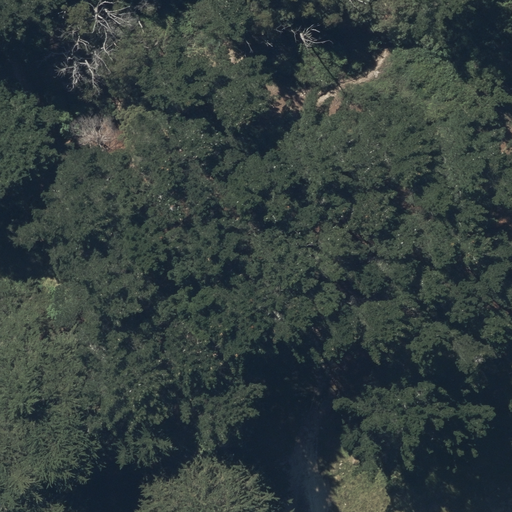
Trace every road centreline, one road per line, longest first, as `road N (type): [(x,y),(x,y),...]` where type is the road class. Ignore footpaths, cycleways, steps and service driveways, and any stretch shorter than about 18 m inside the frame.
road 1 (track): [(0,73),(95,77),(174,63),(511,133)]
road 2 (track): [(0,316),(240,370),(270,415),(283,465),(282,511)]
